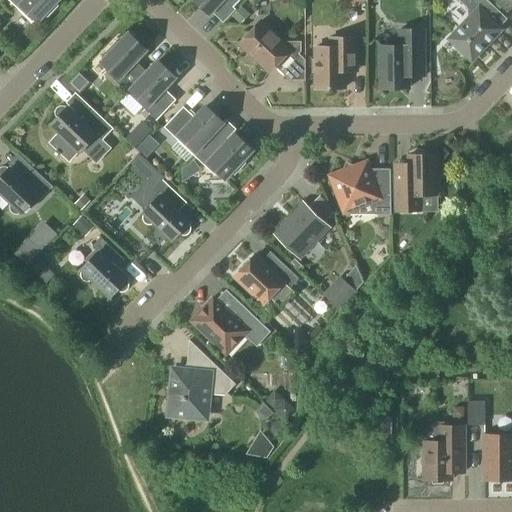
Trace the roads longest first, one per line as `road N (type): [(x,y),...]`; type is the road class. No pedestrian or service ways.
road 1 (residential): [(124,337),(290,162),(297,130)]
road 2 (residential): [(297,130),(465,121),(511,72)]
road 3 (residential): [(140,0),(274,129),(297,130)]
road 4 (residential): [(0,101),(96,0)]
